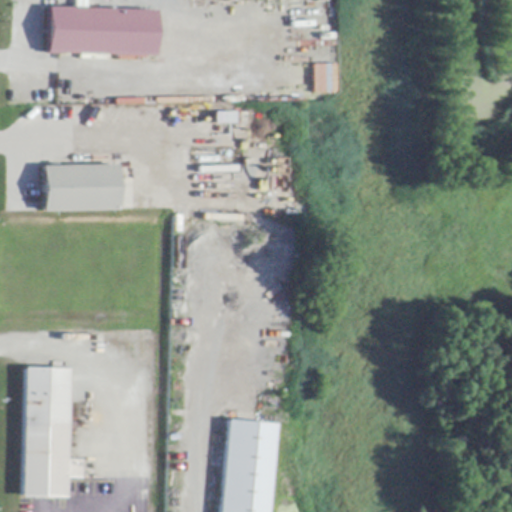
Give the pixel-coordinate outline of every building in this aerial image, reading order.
[(56,55),(44,54),(45,53),(45,34),(45,31),(46,9),(154,12),(153,57),(56,55)] [(309,91),(332,92),(333,64),(310,64),(309,91)] [(231,111),(210,111),(210,122),(231,122),(231,111)] [(115,168),(116,210),(116,212),(41,213),(40,168),(73,167),(115,166),(115,168)] [(79,479),(64,479),(64,499),(20,498),(23,369),(67,370),(65,461),(79,461),(79,479)] [(272,426),(264,511),(217,511),(226,422),(272,426)]
